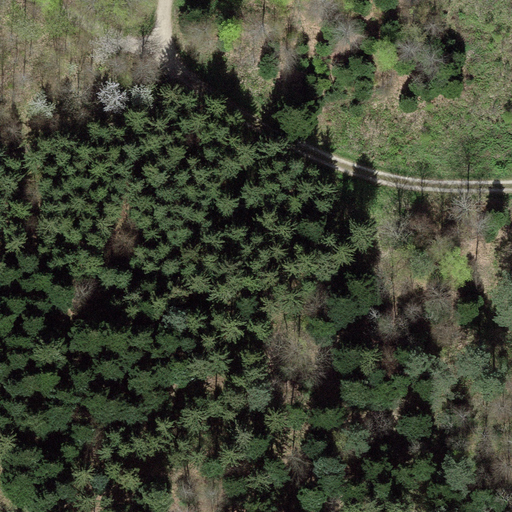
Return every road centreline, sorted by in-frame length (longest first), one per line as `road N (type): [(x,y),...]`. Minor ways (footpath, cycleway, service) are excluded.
road 1 (track): [(511,185),(376,179),(240,114),(169,64)]
road 2 (track): [(169,64),(48,0)]
